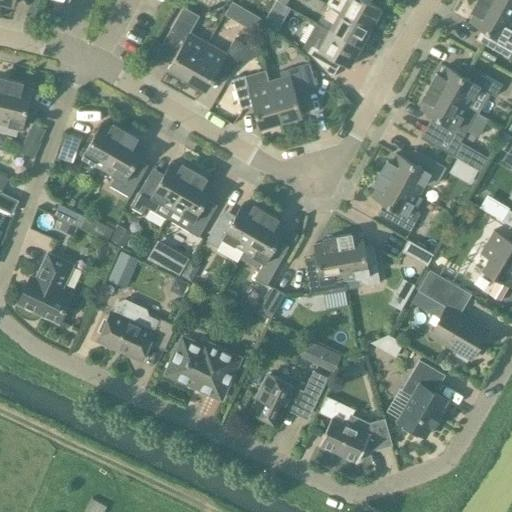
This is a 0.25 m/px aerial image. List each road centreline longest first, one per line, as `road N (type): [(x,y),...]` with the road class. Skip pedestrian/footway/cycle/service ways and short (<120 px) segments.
road 1 (residential): [(511,356),(448,464),(350,493),(39,350),(0,316)]
road 2 (residential): [(430,0),(319,188),(97,64)]
road 3 (residential): [(0,280),(82,58)]
road 4 (track): [(0,416),(203,511)]
